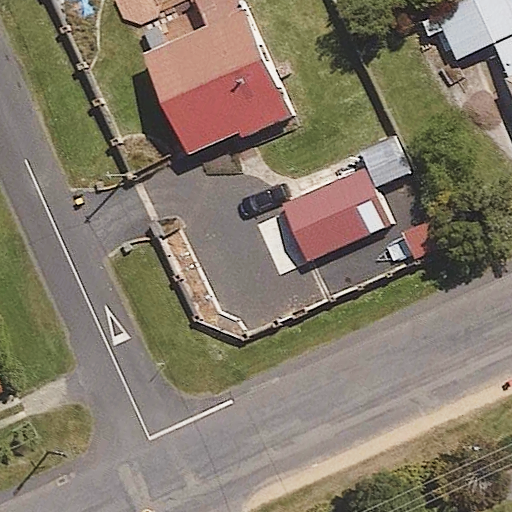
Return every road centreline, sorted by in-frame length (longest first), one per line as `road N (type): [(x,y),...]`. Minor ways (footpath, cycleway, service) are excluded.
road 1 (residential): [(169,479),(0,110)]
road 2 (residential): [(169,479),(511,325)]
